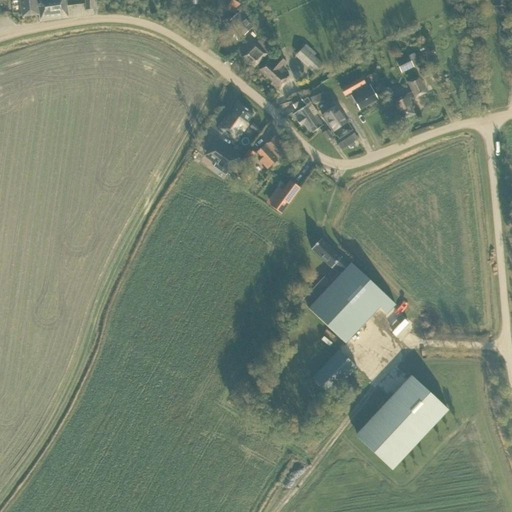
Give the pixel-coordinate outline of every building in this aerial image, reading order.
[(40,15),(41,22),(68,18),(65,0),(20,0),(23,17),(40,15)] [(84,0),(85,10),(95,10),(94,0),(84,0)] [(234,14),(240,4),(234,1),(228,11),(234,14)] [(229,21),(244,37),(254,28),(239,12),(229,21)] [(269,51),(259,42),(251,50),(250,49),(243,57),(254,68),(262,59),(269,51)] [(295,57),(314,74),(323,64),(314,56),(316,54),(306,44),(295,57)] [(396,62),(402,74),(418,66),(416,60),(411,62),(408,56),(396,62)] [(280,57),(274,63),(272,65),(268,61),(259,70),(273,83),(271,85),(276,89),(288,75),(281,69),(286,63),(280,57)] [(397,113),(398,112),(402,120),(414,114),(410,103),(412,102),(410,99),(414,98),(415,98),(427,93),(420,77),(407,82),(412,93),(391,101),(397,113)] [(370,85),(367,87),(362,78),(341,89),(346,99),(351,96),(359,110),(378,99),(370,85)] [(310,98),(312,105),(328,100),(326,93),(310,98)] [(290,102),(295,109),(304,104),(299,96),(290,102)] [(309,131),(311,130),(313,132),(323,125),(316,114),(318,113),(312,105),(308,99),(303,102),(306,106),(298,112),(302,117),(297,121),(300,126),(304,123),(309,131)] [(238,140),(249,124),(247,122),(253,114),(238,103),(232,111),(230,110),(218,126),(238,140)] [(322,116),(332,130),(333,130),(339,139),(352,130),(347,123),(348,122),(338,106),(322,116)] [(325,127),(321,131),(321,132),(327,140),(332,137),(325,127)] [(275,136),(257,152),(262,158),(260,161),(267,169),(277,160),(276,160),(286,152),(282,147),(284,146),(275,136)] [(216,139),(203,157),(227,174),(240,156),(216,139)] [(247,166),(250,167),(256,154),(248,150),(241,163),(242,163),(241,166),(246,169),(247,166)] [(254,175),(250,170),(240,178),(245,184),(254,175)] [(290,180),(271,206),(281,213),(300,188),(290,180)] [(329,282),(323,277),(309,292),(317,299),(309,308),(347,343),(368,320),(367,319),(375,310),(376,311),(379,307),(387,314),(396,304),(351,263),(349,265),(341,258),(321,239),(311,250),(331,268),(337,273),(329,282)] [(313,379),(331,395),(357,367),(339,350),(313,379)] [(411,376),(357,435),(393,469),(448,410),(411,376)]
